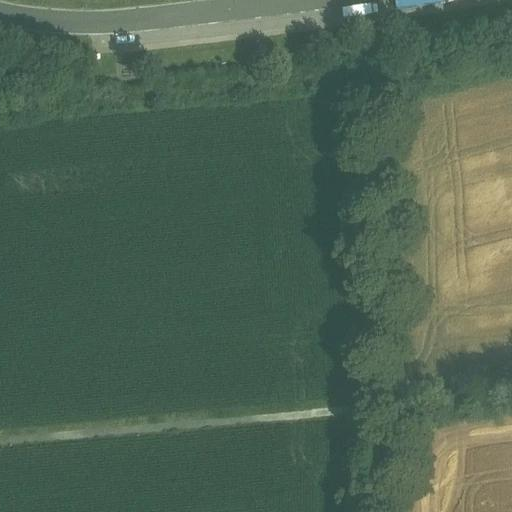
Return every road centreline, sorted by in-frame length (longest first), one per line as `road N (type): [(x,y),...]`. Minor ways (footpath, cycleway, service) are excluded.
road 1 (track): [(370,139),(387,409),(0,442)]
road 2 (unclassified): [(388,511),(387,409),(511,395)]
